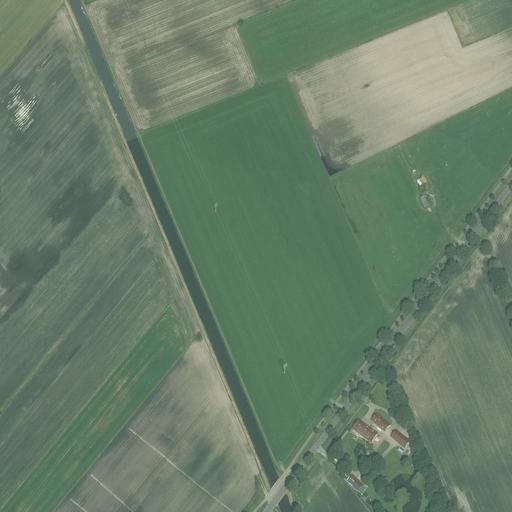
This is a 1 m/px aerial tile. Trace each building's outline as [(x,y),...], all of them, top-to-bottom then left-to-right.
[(421,198),(424,208),(430,206),(426,196),(421,198)] [(390,426),(377,415),(372,421),(385,432),(390,426)] [(377,434),(359,421),(353,429),(372,443),(377,434)] [(391,438),(399,445),(404,449),(410,442),(397,430),(391,438)] [(346,482),(352,487),(358,480),(352,475),(346,482)]
